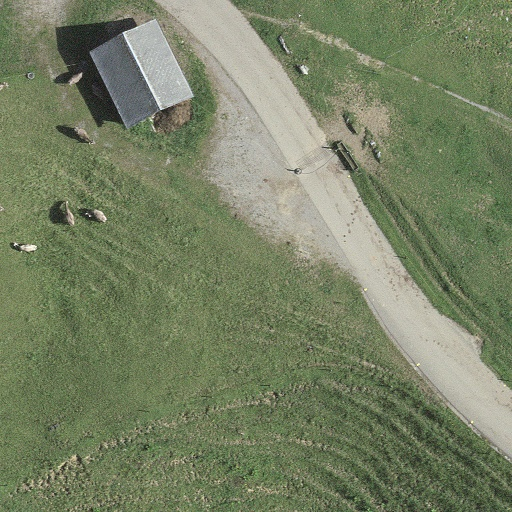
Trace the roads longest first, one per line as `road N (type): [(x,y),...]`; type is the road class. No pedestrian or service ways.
road 1 (track): [(191,0),(246,54),(419,335),(511,428)]
road 2 (track): [(39,0),(70,89),(90,122),(119,146),(205,171),(336,191)]
